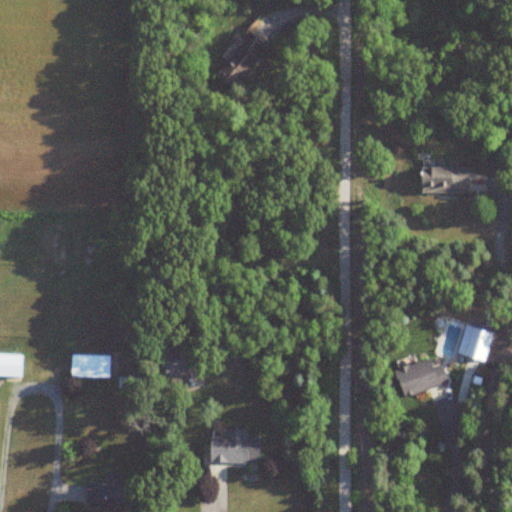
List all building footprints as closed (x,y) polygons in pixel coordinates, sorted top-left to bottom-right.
[(233,88),(266,47),(248,33),(215,75),(233,88)] [(468,168),(421,168),(421,194),(468,194),(468,168)] [(190,342),(157,352),(164,379),(198,369),(190,342)] [(0,377),(21,378),(21,355),(0,354),(0,377)] [(70,378),(110,378),(110,356),(70,356),(70,378)] [(447,384),(441,364),(432,367),(430,360),(394,370),(402,397),(447,384)] [(223,438),(209,438),(208,463),(259,463),(259,438),(245,438),(245,430),(223,430),(223,438)] [(106,484),(85,484),(85,505),(121,505),(121,478),(106,478),(106,484)]
